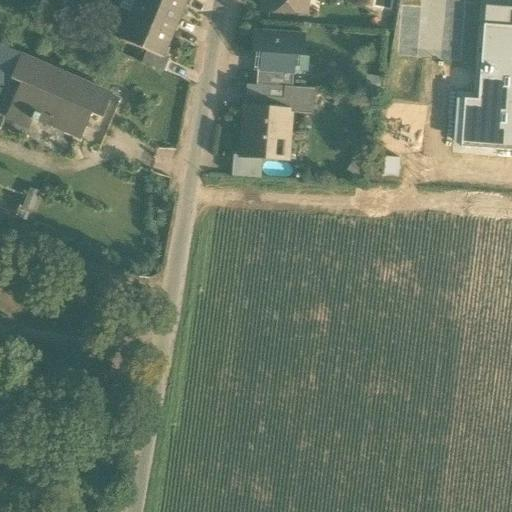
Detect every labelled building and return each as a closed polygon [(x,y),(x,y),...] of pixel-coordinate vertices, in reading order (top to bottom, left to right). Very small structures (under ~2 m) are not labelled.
[(141,0),(122,0),(116,14),(133,21),(141,0)] [(144,0),(141,0),(133,21),(169,36),(178,14),(144,0)] [(184,0),(144,0),(178,14),(184,0)] [(262,0),(262,10),(300,13),(301,0),(262,0)] [(511,14),(486,13),(479,101),(466,99),(465,101),(462,147),(462,148),(511,151),(511,14)] [(133,21),(116,14),(107,36),(124,43),(133,21)] [(160,57),(169,36),(133,21),(124,43),(146,52),(160,58),(160,57)] [(254,34),(253,45),(258,45),(258,54),(261,54),(260,70),(260,71),(290,73),(290,72),(291,68),(292,56),(300,57),(301,37),(254,34)] [(0,83),(7,87),(10,80),(20,56),(0,47),(0,83)] [(141,64),(163,73),(168,60),(160,57),(160,58),(146,52),(141,64)] [(37,119),(79,137),(89,113),(100,118),(110,94),(20,56),(10,80),(19,84),(5,119),(26,128),(30,120),(31,117),(37,119)] [(292,56),(291,68),(299,69),(300,57),(292,56)] [(283,88),(291,88),(292,72),(290,72),(290,73),(260,71),(260,70),(256,69),(255,86),(264,87),(283,88)] [(379,77),(365,76),(364,94),(378,95),(379,77)] [(245,85),(243,109),(263,110),(264,98),(264,87),(255,86),(245,85)] [(283,88),(264,87),(264,98),(282,99),(283,88)] [(264,98),(263,110),(286,111),(285,114),(291,114),(308,116),(311,112),(313,91),(291,88),(283,88),(282,99),(264,98)] [(465,101),(458,100),(455,146),(462,147),(465,101)] [(283,142),(285,114),(286,111),(263,110),(243,109),(243,111),(247,111),(246,128),(241,128),(241,138),(245,138),(244,156),(240,155),(239,157),(239,158),(256,159),(279,160),(280,141),(283,142)] [(288,161),(291,114),(285,114),(283,142),(280,141),(279,160),(288,161)] [(230,177),(260,180),(261,170),(255,169),(256,159),(239,158),(239,157),(232,156),(230,177)] [(398,159),(383,158),(382,176),(397,177),(398,159)]
